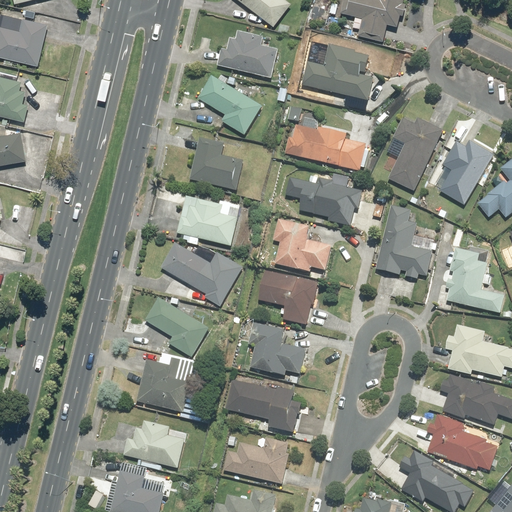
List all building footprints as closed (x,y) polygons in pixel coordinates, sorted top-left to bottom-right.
[(290,0),(242,0),(276,25),(294,2),(290,0)] [(345,0),(343,11),(364,16),(360,34),(386,40),(390,22),(401,24),(403,13),(406,14),(409,2),(406,1),(406,0),(345,0)] [(23,29),(0,24),(0,25),(0,54),(40,64),(49,23),(26,18),(23,29)] [(226,49),(221,67),(276,79),(283,50),(266,46),(268,38),(242,32),(240,39),(234,38),(231,50),(226,49)] [(311,62),(305,86),(372,102),(378,79),(370,77),(375,57),(360,53),(360,52),(333,45),(328,66),(311,62)] [(0,114),(27,121),(31,104),(25,103),(29,90),(22,89),(24,81),(0,74),(0,114)] [(267,107),(216,76),(202,100),(230,116),(226,122),(249,136),(267,107)] [(292,89),(281,88),(280,103),(290,104),(292,89)] [(308,103),(294,102),(292,120),(305,122),(308,103)] [(409,144),(392,179),(419,192),(448,131),(421,119),(419,124),(406,119),(397,139),(409,144)] [(292,137),(288,155),(365,171),(371,144),(352,140),(354,133),(323,127),(322,130),(300,125),(297,138),(292,137)] [(23,131),(0,134),(0,164),(28,159),(23,131)] [(204,138),(194,180),(241,191),(248,161),(226,156),(229,144),(204,138)] [(456,171),(444,192),(469,207),(499,156),(473,141),(470,148),(461,142),(447,166),(456,171)] [(492,196),(482,204),(493,218),(504,210),(510,219),(511,217),(511,163),(504,169),(511,179),(511,182),(511,184),(509,181),(491,195),(492,196)] [(321,184),(294,178),(290,196),(306,200),(304,212),(333,219),(332,222),(356,228),(360,209),(363,210),(368,191),(337,184),(338,182),(322,178),(321,184)] [(185,217),(181,234),(235,247),(242,218),(226,215),(228,206),(202,200),(200,208),(194,207),(192,219),(185,217)] [(416,211),(395,206),(380,270),(404,276),(405,271),(410,272),(409,277),(422,280),(423,275),(431,277),(438,252),(417,247),(422,224),(413,222),(416,211)] [(315,226),(282,219),(277,242),(284,243),(279,265),(315,273),(316,268),(332,272),(337,246),(312,241),(315,226)] [(498,242),(482,235),(478,246),(494,252),(498,242)] [(180,244),(165,269),(215,298),(230,273),(180,244)] [(453,290),(450,302),(505,314),(509,296),(487,291),(493,264),(483,262),(485,255),(459,249),(454,272),(457,273),(456,280),(452,279),(450,289),(453,290)] [(324,283),(269,271),(262,301),(291,307),(288,321),(312,326),(316,305),(319,306),(324,283)] [(214,329),(163,298),(149,321),(177,338),(173,344),(196,358),(214,329)] [(290,331),(257,323),(252,345),(259,347),(254,368),(290,376),(291,372),(306,375),(312,349),(287,344),(290,331)] [(456,352),(452,370),(476,375),(477,371),(507,378),(509,368),(511,368),(511,347),(487,342),(490,332),(461,326),(458,337),(453,336),(450,350),(456,352)] [(151,360),(141,403),(187,413),(195,383),(173,378),(176,366),(151,360)] [(453,395),(447,412),(469,420),(470,417),(499,426),(502,416),(511,418),(511,398),(498,394),(500,387),(485,382),(484,385),(455,375),(452,382),(448,380),(445,392),(453,395)] [(282,391),(234,380),(227,410),(274,421),(273,428),(299,434),(303,414),(306,414),(308,404),(300,402),(302,392),(283,388),(282,391)] [(437,435),(431,453),(481,471),(482,468),(494,472),(503,447),(491,443),(492,440),(469,432),(470,429),(468,424),(442,415),(439,425),(435,424),(432,433),(437,435)] [(132,439),(128,457),(182,469),(189,440),(173,437),(175,428),(148,421),(146,430),(141,429),(138,441),(132,439)] [(232,451),(227,471),(287,485),(294,455),(291,454),(294,444),(270,438),(268,449),(244,443),(242,454),(232,451)] [(430,499),(453,511),(460,511),(464,506),(469,508),(479,491),(436,466),(439,462),(419,451),(414,460),(410,457),(403,468),(414,474),(405,490),(427,503),(430,499)] [(124,471),(114,511),(164,511),(169,494),(146,489),(149,477),(124,471)] [(511,511),(511,490),(493,511),(511,511)] [(219,503),(216,511),(278,511),(280,507),(279,506),(281,496),(258,491),(256,500),(232,495),(229,506),(219,503)] [(394,511),(396,503),(382,500),(381,502),(368,499),(365,510),(361,509),(359,511),(394,511)] [(189,511),(191,505),(179,503),(177,511),(189,511)]
